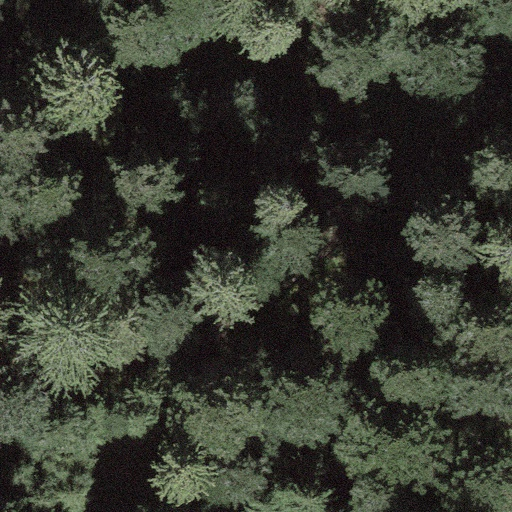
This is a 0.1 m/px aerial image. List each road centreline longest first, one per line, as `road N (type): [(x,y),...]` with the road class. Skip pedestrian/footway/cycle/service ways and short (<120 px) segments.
road 1 (track): [(94,511),(265,289),(511,81)]
road 2 (track): [(186,392),(0,411)]
